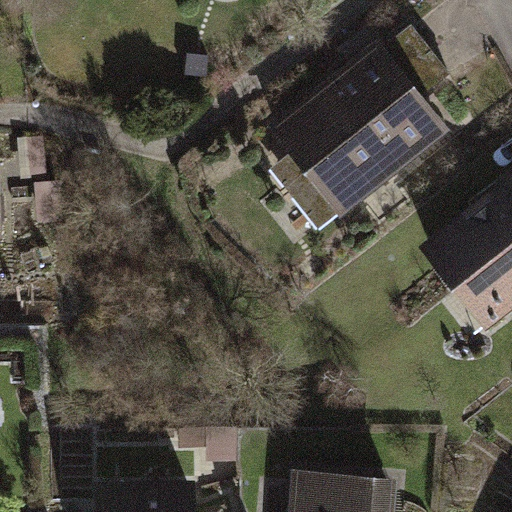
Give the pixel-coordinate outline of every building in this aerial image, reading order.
[(348,209),(456,125),(387,36),(278,120),(299,147),(346,207),(348,209)] [(326,222),(346,207),(299,147),(279,162),(326,222)] [(493,319),(511,302),(511,170),(427,242),(493,319)] [(0,171),(0,271),(11,271),(8,171),(0,171)] [(302,461),(298,511),(406,511),(410,469),(302,461)] [(205,511),(205,474),(104,477),(105,511),(205,511)]
